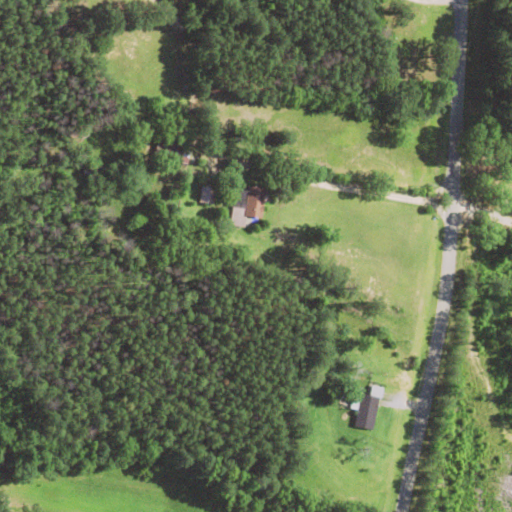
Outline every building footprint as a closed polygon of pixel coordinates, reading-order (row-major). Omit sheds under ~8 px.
[(415,49),(404,49),(404,81),(415,81),(415,49)] [(154,161),(186,161),(186,152),(177,152),(177,140),(154,140),(154,161)] [(211,204),(211,189),(198,189),(198,204),(211,204)] [(259,189),(238,189),(239,207),(229,207),(230,226),(260,225),(259,189)] [(376,398),(352,394),(350,410),(355,411),(353,428),(371,431),(376,398)]
